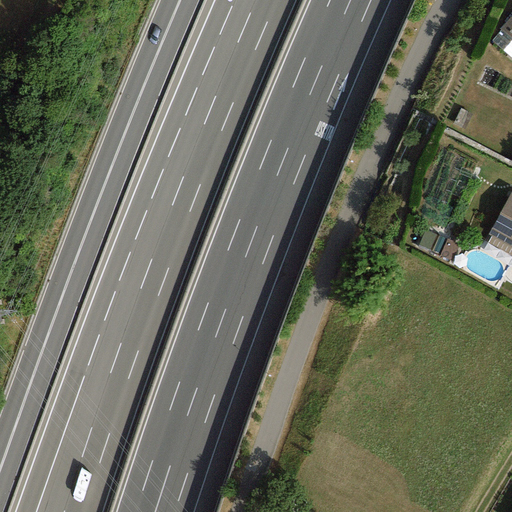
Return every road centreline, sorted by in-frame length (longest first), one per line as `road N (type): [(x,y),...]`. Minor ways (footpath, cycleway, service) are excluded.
road 1 (residential): [(449,0),(404,78),(323,275),(240,511)]
road 2 (secondary): [(178,0),(0,466)]
road 3 (motorway): [(255,0),(68,458)]
road 4 (motorway): [(193,393),(349,0)]
road 5 (motorway): [(135,511),(152,459),(193,393)]
road 6 (motorway): [(172,511),(193,393)]
